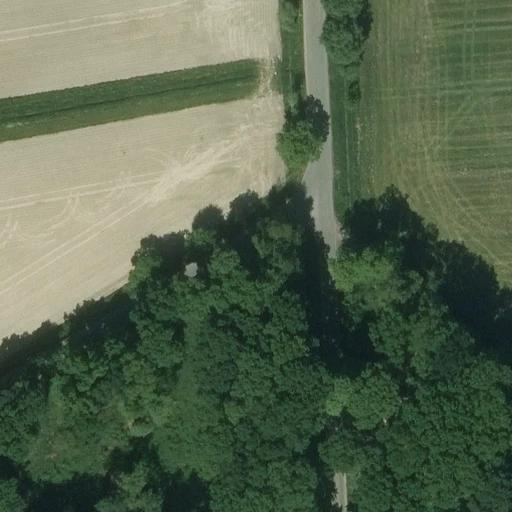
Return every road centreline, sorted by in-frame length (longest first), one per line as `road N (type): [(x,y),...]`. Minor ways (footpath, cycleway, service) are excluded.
road 1 (unclassified): [(0,391),(293,210),(325,208)]
road 2 (unclassified): [(325,208),(339,511)]
road 3 (track): [(511,380),(325,208)]
road 4 (unclassified): [(314,0),(325,208)]
